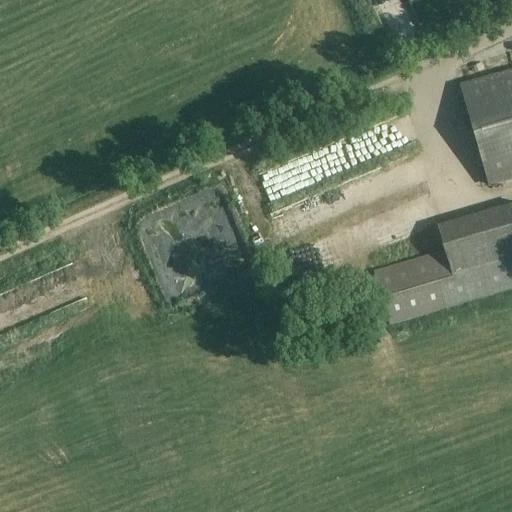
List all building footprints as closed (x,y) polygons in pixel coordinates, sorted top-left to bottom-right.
[(511,72),(460,88),(488,185),(511,178),(511,72)] [(301,160),(260,180),(272,202),(312,182),(301,160)] [(396,164),(400,178),(390,181),(392,186),(417,180),(412,160),(396,164)] [(284,238),(303,232),(293,205),(275,212),(284,238)] [(389,326),(446,310),(511,291),(511,206),(437,227),(441,241),(445,252),(374,273),(389,326)] [(167,294),(236,266),(216,215),(203,220),(199,209),(187,213),(185,207),(139,225),(167,294)] [(277,254),(301,246),(298,237),(274,245),(277,254)]
